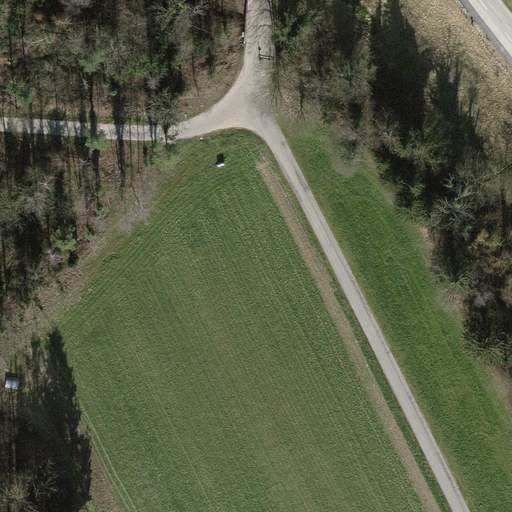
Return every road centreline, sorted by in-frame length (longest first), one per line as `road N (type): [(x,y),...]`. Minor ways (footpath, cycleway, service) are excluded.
road 1 (track): [(241,99),(267,125),(463,511)]
road 2 (residential): [(260,0),(252,75),(241,99),(210,122),(172,135),(0,125)]
